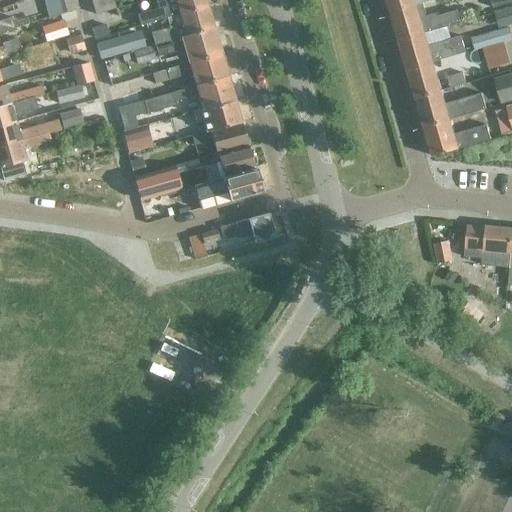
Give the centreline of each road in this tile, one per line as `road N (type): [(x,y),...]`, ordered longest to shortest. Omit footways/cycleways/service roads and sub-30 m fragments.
road 1 (residential): [(0,209),(160,234),(288,197),(230,0)]
road 2 (residential): [(175,511),(324,279)]
road 3 (residential): [(337,221),(277,0)]
road 4 (residential): [(511,390),(324,279)]
road 5 (residential): [(426,198),(369,0)]
